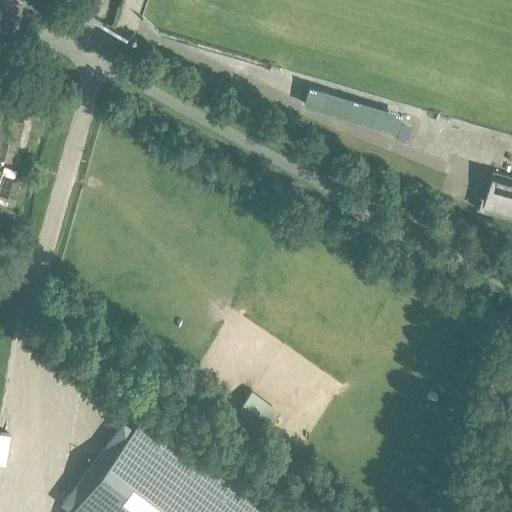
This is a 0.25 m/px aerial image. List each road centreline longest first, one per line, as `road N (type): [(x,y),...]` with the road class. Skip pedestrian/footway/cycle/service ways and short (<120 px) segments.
road 1 (residential): [(97,57),(511,286)]
road 2 (unclassified): [(97,57),(21,323)]
